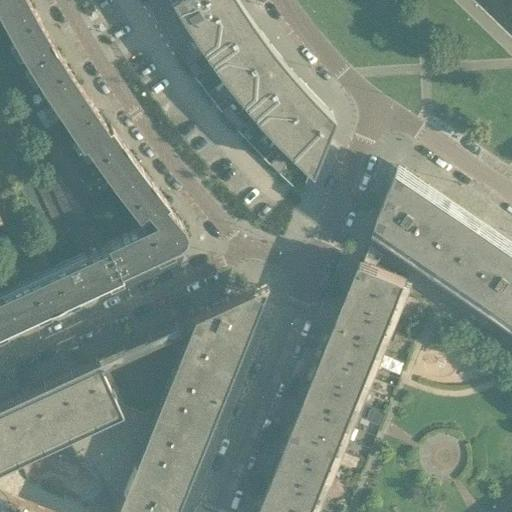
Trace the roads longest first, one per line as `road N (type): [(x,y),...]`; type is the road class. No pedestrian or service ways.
road 1 (residential): [(243,251),(134,114),(62,0)]
road 2 (residential): [(243,251),(0,364)]
road 3 (residential): [(213,511),(311,270)]
road 4 (residential): [(311,270),(376,104)]
road 5 (residential): [(376,104),(511,193)]
road 6 (residential): [(376,104),(281,0)]
